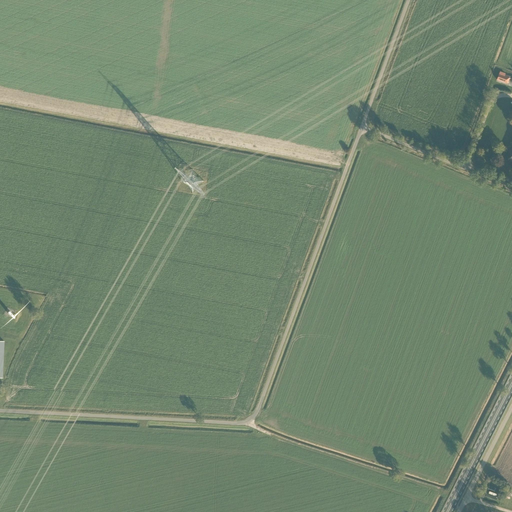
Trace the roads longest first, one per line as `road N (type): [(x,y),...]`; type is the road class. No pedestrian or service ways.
road 1 (unclassified): [(0,410),(247,422),(362,127)]
road 2 (track): [(436,488),(247,422)]
road 3 (unclassified): [(511,186),(362,127)]
road 4 (trunk): [(447,511),(511,383)]
road 5 (unclassified): [(362,127),(408,0)]
